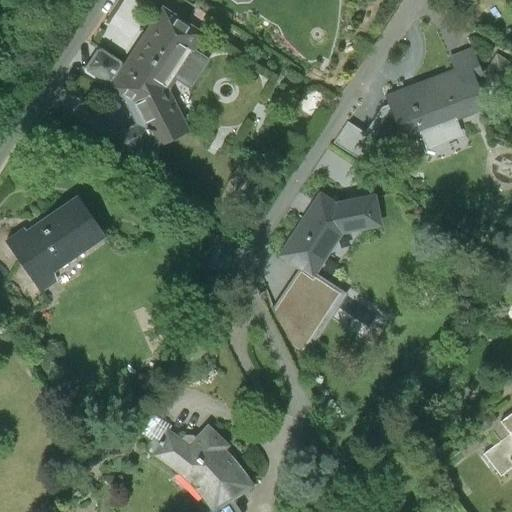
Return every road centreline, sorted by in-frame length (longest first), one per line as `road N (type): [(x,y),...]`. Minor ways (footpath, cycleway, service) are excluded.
road 1 (residential): [(412,0),(250,252)]
road 2 (residential): [(104,0),(0,161)]
